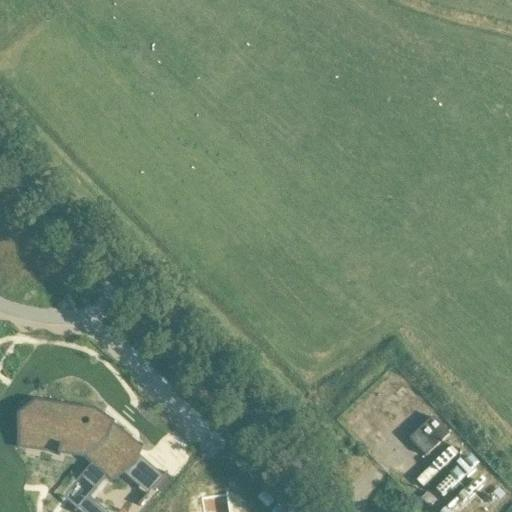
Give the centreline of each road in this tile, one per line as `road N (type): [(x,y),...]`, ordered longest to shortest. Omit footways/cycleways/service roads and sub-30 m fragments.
road 1 (unclassified): [(343,511),(124,287)]
road 2 (unclassified): [(124,287),(0,158)]
road 3 (residential): [(203,449),(183,401),(90,318)]
